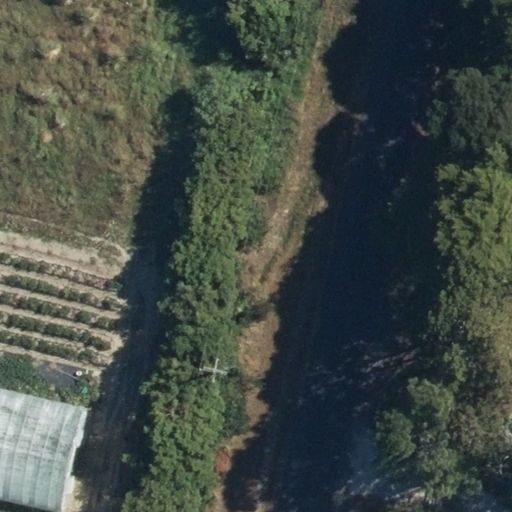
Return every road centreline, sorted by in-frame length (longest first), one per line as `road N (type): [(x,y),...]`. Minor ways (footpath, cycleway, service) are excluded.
road 1 (unclassified): [(326,511),(436,0)]
road 2 (unknown): [(360,352),(511,385)]
